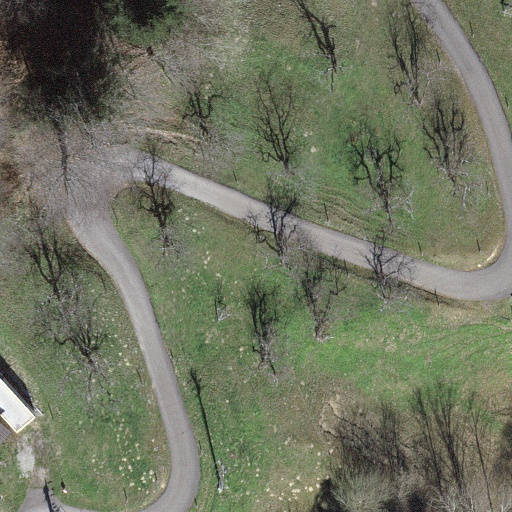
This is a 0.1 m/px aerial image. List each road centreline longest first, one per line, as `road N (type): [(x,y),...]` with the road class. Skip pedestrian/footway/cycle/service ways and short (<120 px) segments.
road 1 (track): [(191,511),(199,478),(168,381),(110,273),(112,225),(134,203),(185,201),(316,252),(436,281),(483,289),(511,282)]
road 2 (track): [(511,153),(497,103),(418,0)]
